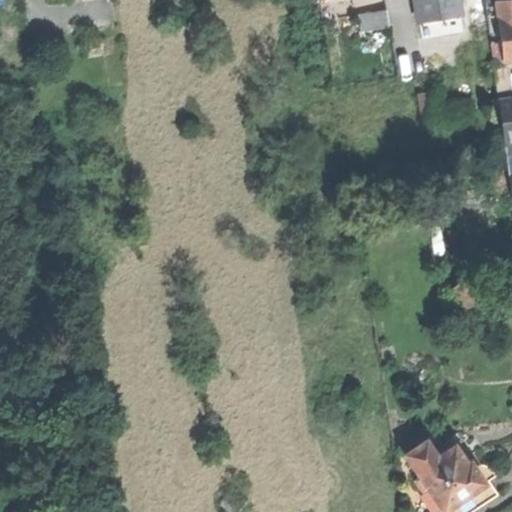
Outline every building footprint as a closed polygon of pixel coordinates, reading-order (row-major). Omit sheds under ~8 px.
[(329,13),(327,0),(318,0),(321,15),(329,13)] [(511,0),(500,0),(502,21),(511,19),(511,0)] [(361,13),(363,31),(391,27),(388,10),(361,13)] [(511,19),(502,21),(506,57),(508,57),(511,56),(511,19)] [(496,58),(500,99),(511,97),(511,93),(508,57),(506,57),(496,58)] [(418,92),(421,118),(435,116),(431,90),(418,92)] [(511,97),(500,99),(504,137),(511,137),(511,136),(511,97)] [(464,281),(460,285),(468,295),(472,291),(464,281)] [(452,291),(467,308),(478,299),(472,291),(468,295),(460,285),(452,291)] [(465,440),(455,447),(468,466),(472,463),(478,459),(472,451),(465,440)] [(408,455),(420,472),(439,458),(428,441),(408,455)] [(430,487),(447,510),(486,483),(472,463),(468,466),(455,447),(439,458),(420,472),(423,477),(430,487)] [(490,466),(478,459),(472,463),(486,483),(447,510),(444,511),(474,511),(499,495),(490,481),(496,476),(490,466)] [(423,492),(430,487),(423,477),(416,482),(423,492)]
